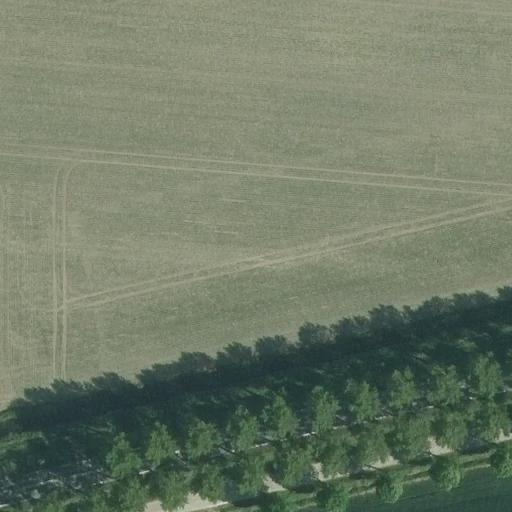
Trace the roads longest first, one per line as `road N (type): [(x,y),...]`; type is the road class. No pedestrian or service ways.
road 1 (secondary): [(0,495),(511,379)]
road 2 (unclassified): [(158,511),(511,429)]
